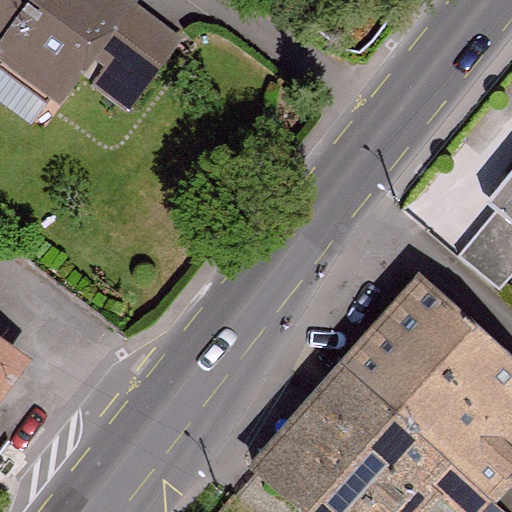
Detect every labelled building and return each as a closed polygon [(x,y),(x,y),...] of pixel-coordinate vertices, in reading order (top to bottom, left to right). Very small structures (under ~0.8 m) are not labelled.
[(144,5),(137,0),(38,0),(0,52),(0,65),(64,112),(100,63),(142,8),(144,5)] [(0,0),(0,52),(38,0),(0,0)] [(186,41),(142,8),(100,63),(108,69),(94,88),(130,115),(186,41)] [(511,158),(482,196),(497,207),(511,219),(511,158)] [(505,288),(511,280),(511,219),(497,207),(461,251),(505,288)] [(511,479),(511,353),(415,265),(336,353),(447,454),(495,498),(511,479)] [(0,421),(41,362),(0,331),(0,421)] [(447,454),(336,353),(246,458),(304,511),(421,511),(440,491),(426,478),(447,454)] [(509,511),(495,498),(447,454),(426,478),(440,491),(460,511),(509,511)]
